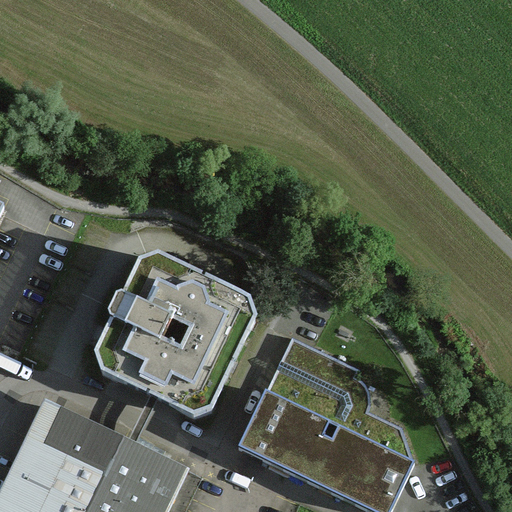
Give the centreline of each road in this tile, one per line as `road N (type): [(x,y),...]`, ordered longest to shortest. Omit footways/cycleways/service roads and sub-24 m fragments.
road 1 (track): [(489,511),(417,372),(351,298),(229,235),(161,213),(53,195),(0,163)]
road 2 (unclassified): [(242,0),(344,83),(511,250)]
